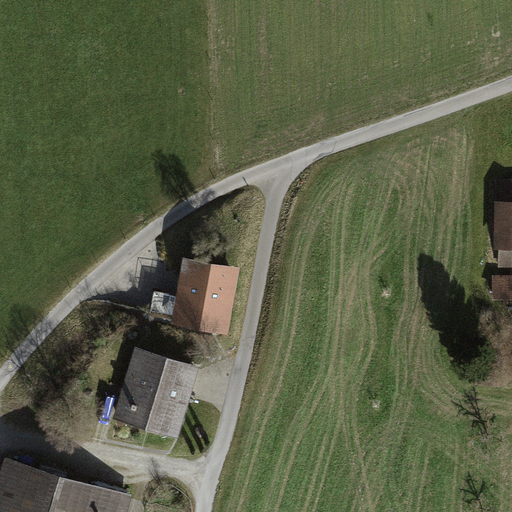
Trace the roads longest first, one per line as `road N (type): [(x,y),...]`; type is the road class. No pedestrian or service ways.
road 1 (residential): [(511,85),(189,201),(28,346),(0,386)]
road 2 (track): [(281,162),(267,191),(203,511)]
